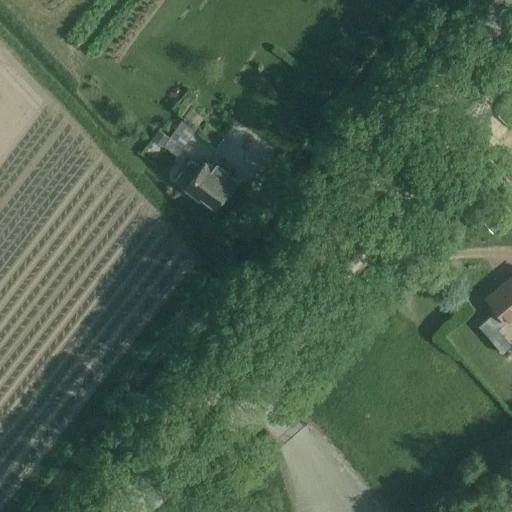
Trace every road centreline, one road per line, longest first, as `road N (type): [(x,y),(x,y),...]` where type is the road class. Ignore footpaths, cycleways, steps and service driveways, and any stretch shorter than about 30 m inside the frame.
road 1 (secondary): [(117,511),(509,0)]
road 2 (residential): [(119,511),(157,498),(256,397),(511,68)]
